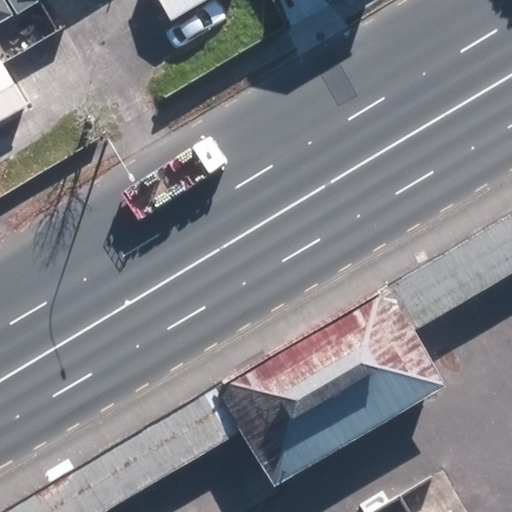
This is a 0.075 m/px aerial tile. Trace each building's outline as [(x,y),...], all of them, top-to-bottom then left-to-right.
[(5,0),(0,0),(0,21),(14,13),(5,0)] [(159,0),(172,21),(207,0),(159,0)] [(276,0),(285,14),(309,0),(276,0)] [(0,119),(34,99),(8,55),(0,59),(0,119)] [(511,210),(0,511),(104,511),(244,430),(249,441),(274,482),(444,383),(418,340),(414,333),(511,274),(511,210)]
